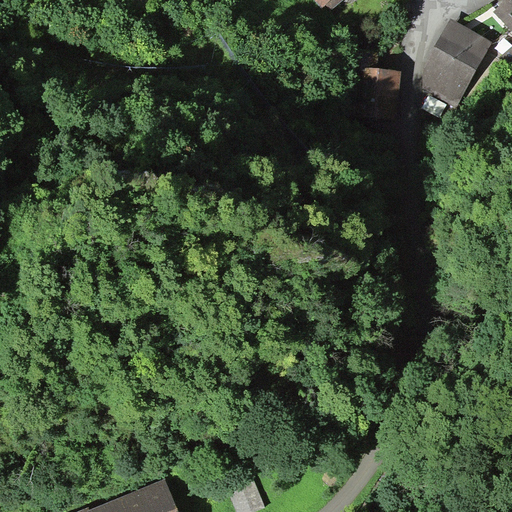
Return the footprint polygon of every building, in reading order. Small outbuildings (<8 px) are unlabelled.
[(301,0),(319,21),(344,0),(301,0)] [(511,0),(504,0),(494,10),(511,29),(511,0)] [(489,43),(452,24),(421,85),(458,103),(489,43)] [(511,46),(499,58),(511,71),(511,46)] [(395,124),(402,73),(367,68),(360,119),(395,124)] [(251,472),(224,483),(235,511),(249,511),(265,506),(251,472)] [(179,511),(164,477),(92,509),(89,504),(71,511),(179,511)]
